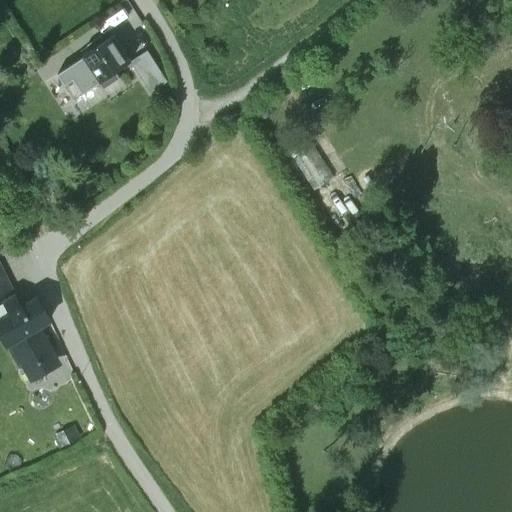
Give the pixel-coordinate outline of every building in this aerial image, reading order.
[(112,38),(83,58),(98,81),(114,71),(128,61),(112,38)] [(152,93),(170,81),(149,49),(131,61),(152,93)] [(83,58),(59,74),(64,82),(73,76),(84,91),(88,88),(98,81),(83,58)] [(119,78),(114,71),(98,81),(103,89),(119,78)] [(64,82),(59,74),(49,81),(72,114),(95,99),(88,88),(84,91),(74,98),(64,82)] [(286,148),(293,158),(312,145),(305,135),(286,148)] [(293,158),(314,190),(333,177),(312,145),(293,158)] [(38,203),(50,221),(65,211),(53,193),(38,203)] [(0,265),(0,297),(13,291),(0,265)] [(0,306),(0,320),(24,306),(17,294),(3,303),(4,304),(0,306)] [(0,320),(0,328),(11,347),(40,330),(52,323),(38,298),(24,306),(0,320)] [(61,365),(40,330),(11,347),(31,382),(61,365)] [(55,435),(61,448),(80,438),(74,425),(55,435)]
